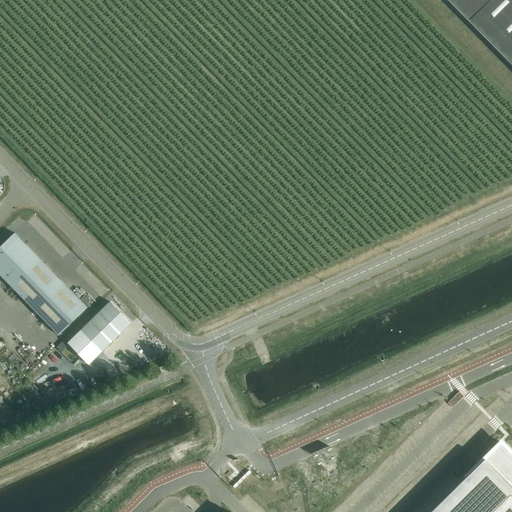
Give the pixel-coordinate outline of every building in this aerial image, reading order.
[(511,0),(447,0),(469,22),(511,65),(511,0)] [(0,247),(0,275),(59,335),(87,307),(15,233),(0,247)] [(81,330),(67,343),(89,365),(102,352),(131,324),(110,302),(81,330)] [(63,341),(57,347),(61,352),(68,346),(63,341)] [(167,372),(164,365),(159,368),(162,374),(167,372)] [(511,511),(511,453),(509,450),(501,442),(496,447),(484,459),(482,461),(474,470),(468,476),(468,475),(467,475),(466,475),(464,476),(465,477),(466,478),(454,489),(431,511),(511,511)]
